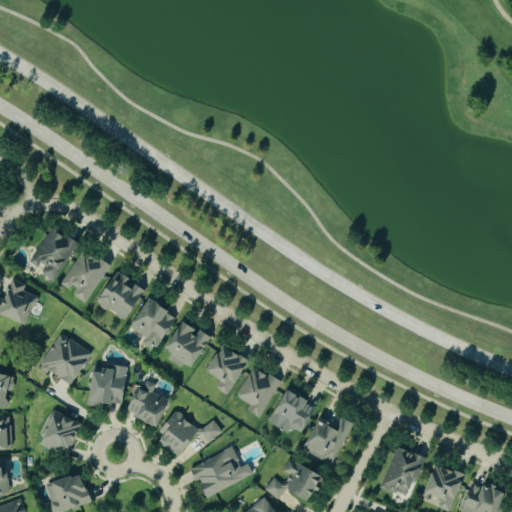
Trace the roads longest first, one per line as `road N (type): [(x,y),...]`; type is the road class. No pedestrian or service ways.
road 1 (secondary): [(511,371),(357,296),(0,54)]
road 2 (secondary): [(0,106),(337,335),(511,418)]
road 3 (residential): [(511,465),(323,377),(73,208),(38,205),(0,235)]
road 4 (residential): [(38,205),(14,164),(0,156),(9,222)]
